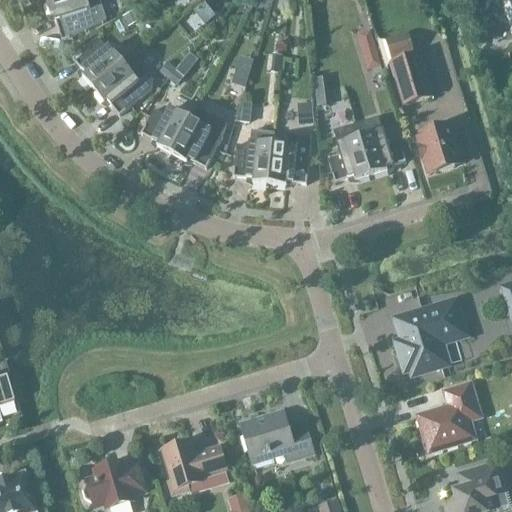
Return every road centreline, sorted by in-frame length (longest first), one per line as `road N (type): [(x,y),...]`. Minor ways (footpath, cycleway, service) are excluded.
road 1 (residential): [(0,46),(58,132),(139,198),(226,233),(303,247)]
road 2 (residential): [(336,359),(100,426)]
road 3 (residential): [(303,247),(466,200)]
road 4 (residential): [(336,359),(382,511)]
